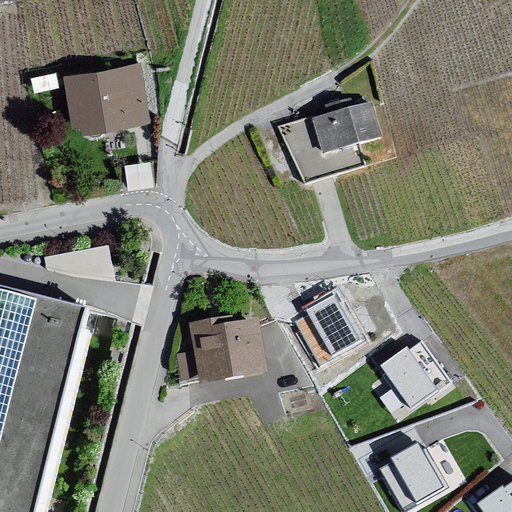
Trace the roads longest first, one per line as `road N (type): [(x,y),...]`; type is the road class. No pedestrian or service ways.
road 1 (residential): [(178,245),(228,263),(289,270),(444,247),(511,227)]
road 2 (residential): [(111,511),(178,245)]
road 3 (residential): [(206,0),(166,156),(167,202)]
road 4 (residential): [(8,226),(167,202)]
